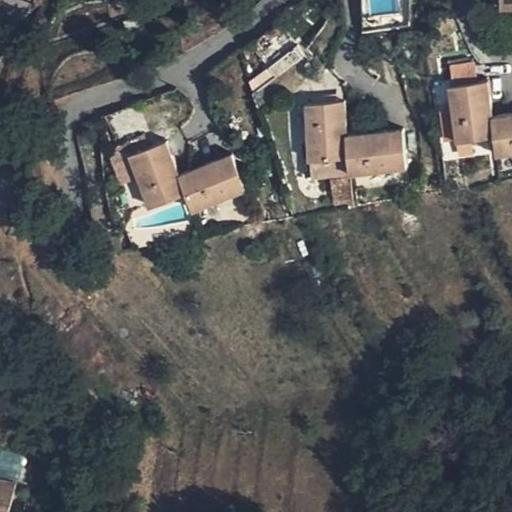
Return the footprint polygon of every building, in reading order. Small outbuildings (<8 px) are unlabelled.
[(146,22),(143,14),(124,20),(126,28),(146,22)] [(307,54),(281,20),(252,43),(278,76),(307,54)] [(458,61),(470,60),(467,45),(454,48),(458,61)] [(451,81),(480,78),(477,59),(470,60),(458,61),(448,62),(451,81)] [(489,77),(480,78),(451,81),(459,138),(475,136),(497,133),(499,152),(511,150),(511,111),(494,113),(489,77)] [(315,99),(346,96),(345,91),(315,93),(315,99)] [(312,140),(315,173),(408,166),(405,128),(349,133),(346,96),(315,99),(308,100),(312,140)] [(154,131),(141,101),(108,112),(121,142),(154,131)] [(476,151),(475,136),(459,138),(461,153),(476,151)] [(169,139),(133,151),(153,204),(189,192),(195,207),(247,189),(234,153),(182,173),(169,139)] [(308,174),(315,173),(312,140),(305,140),(308,174)] [(140,173),(129,143),(115,147),(126,178),(140,173)] [(9,511),(16,492),(0,487),(0,511),(9,511)]
